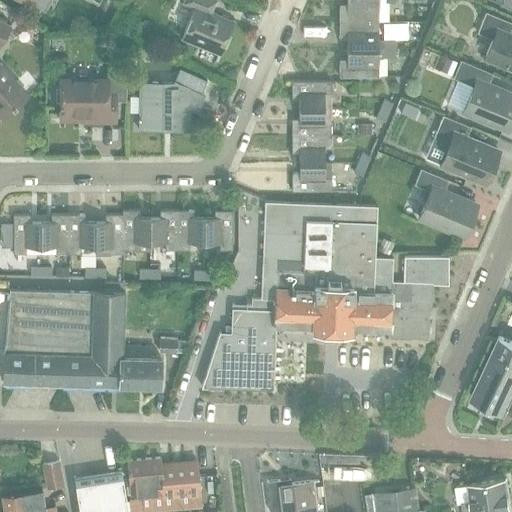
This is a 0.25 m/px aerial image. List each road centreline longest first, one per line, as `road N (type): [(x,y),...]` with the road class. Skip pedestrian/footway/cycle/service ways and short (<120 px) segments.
road 1 (residential): [(417,444),(0,429)]
road 2 (residential): [(0,174),(214,170),(286,0)]
road 3 (residential): [(417,444),(511,217)]
